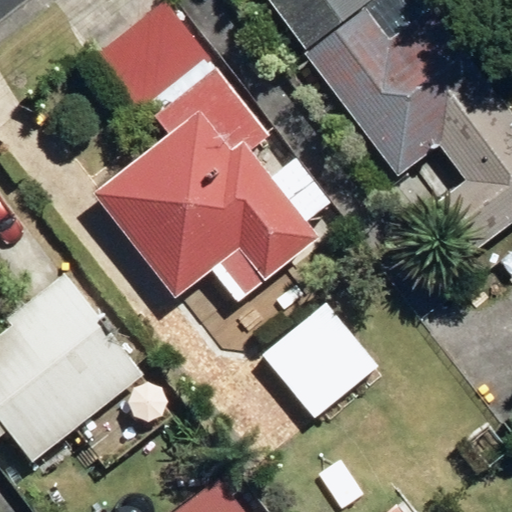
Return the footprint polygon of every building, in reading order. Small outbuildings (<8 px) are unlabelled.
[(264,0),(303,51),(373,1),(371,0),(264,0)] [(145,127),(160,146),(87,202),(169,307),(205,279),(230,311),(311,249),(299,233),(262,186),(243,162),(261,148),(209,81),(214,78),(161,10),(90,65),(134,121),(148,110),(155,119),(145,127)] [(432,208),(469,259),(511,227),(511,128),(428,15),(383,48),(361,18),(301,61),(393,185),(434,155),(459,188),(432,208)] [(328,210),(292,163),(262,186),(299,233),(328,210)] [(139,387),(56,286),(0,331),(7,340),(0,345),(0,442),(1,442),(29,476),(139,387)] [(374,374),(324,309),(260,358),(311,423),(374,374)] [(297,474),(280,453),(258,470),(275,491),(297,474)] [(231,511),(214,488),(181,511),(231,511)]
